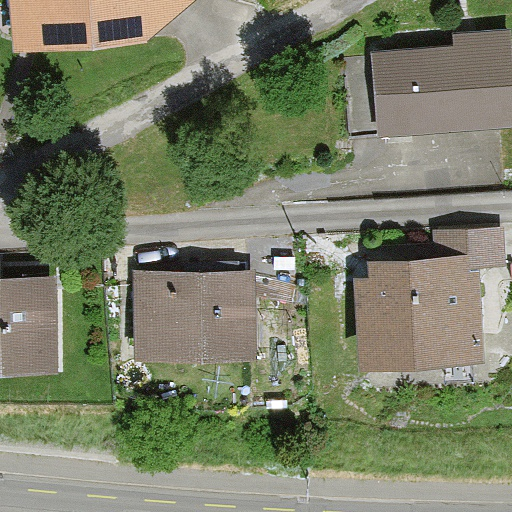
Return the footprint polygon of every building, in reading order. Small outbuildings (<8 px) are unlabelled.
[(8,0),(13,53),(148,42),(197,0),(8,0)] [(453,38),(371,43),(377,127),(511,114),(511,22),(453,28),(453,38)] [(369,249),(369,265),(354,268),(358,355),(416,346),(485,348),(480,258),(507,258),(506,221),(466,221),(432,224),(433,244),(410,242),(369,249)] [(202,260),(133,263),(135,350),(203,345),(259,346),(258,261),(202,260)] [(0,357),(2,357),(58,358),(57,265),(0,263),(0,357)]
